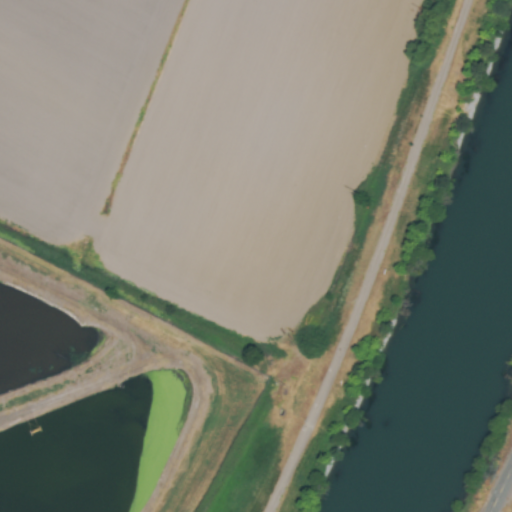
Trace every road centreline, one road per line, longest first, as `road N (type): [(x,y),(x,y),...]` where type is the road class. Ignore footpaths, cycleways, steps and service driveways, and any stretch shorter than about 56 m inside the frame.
road 1 (track): [(466,0),(338,355),(266,511)]
road 2 (track): [(0,277),(205,377),(147,511)]
road 3 (track): [(0,408),(146,349)]
